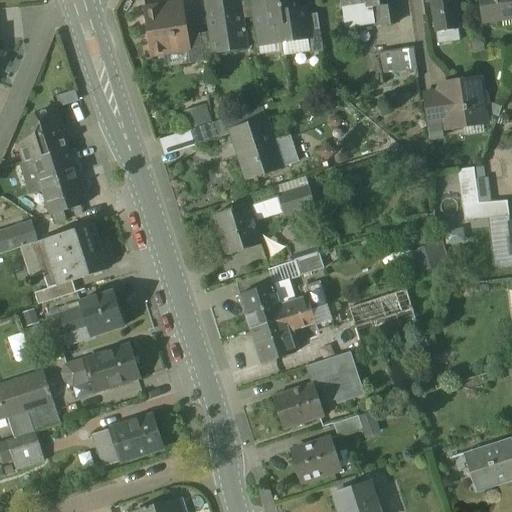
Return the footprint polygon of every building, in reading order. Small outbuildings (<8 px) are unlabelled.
[(237,0),(206,0),(205,0),(211,33),(200,35),(203,61),(216,59),(215,55),(247,50),(242,20),(254,18),(252,2),(238,4),(237,0)] [(296,0),(262,0),(252,2),(254,18),(256,27),(274,24),(277,43),(307,39),(309,38),(306,16),(305,10),(298,11),(296,0)] [(393,0),(341,0),(346,28),(373,24),(374,27),(396,24),(393,6),(394,6),(393,0)] [(454,0),(431,0),(435,30),(458,27),(454,0)] [(511,0),(479,0),(482,22),(511,17),(511,0)] [(163,14),(162,7),(145,10),(152,55),(188,49),(189,49),(187,37),(183,11),(163,14)] [(318,15),(306,16),(309,38),(307,39),(310,55),(323,53),(318,15)] [(200,35),(187,37),(189,49),(188,49),(190,64),(204,62),(203,61),(200,35)] [(412,49),(380,54),(383,73),(415,68),(412,49)] [(478,80),(448,85),(449,91),(443,91),(447,124),(450,123),(450,125),(455,129),(464,128),(467,122),(467,121),(484,118),(482,108),(484,108),(485,106),(483,96),(482,95),(480,95),(478,80)] [(78,90),(59,96),(62,106),(81,101),(78,90)] [(438,94),(423,96),(427,126),(442,124),(438,94)] [(189,111),(194,127),(215,121),(210,104),(189,111)] [(54,108),(38,114),(21,149),(26,163),(34,160),(67,149),(54,108)] [(265,119),(232,130),(248,179),(282,168),(265,119)] [(168,156),(199,146),(194,130),(163,139),(168,156)] [(67,149),(34,160),(52,215),(55,226),(67,222),(64,212),(85,205),(67,149)] [(307,187),(278,197),(284,216),(314,206),(307,187)] [(507,202),(470,205),(465,220),(509,217),(507,202)] [(248,207),(214,218),(227,256),(261,244),(248,207)] [(32,223),(0,232),(0,254),(38,242),(32,223)] [(92,226),(35,244),(40,259),(33,261),(38,276),(48,273),(53,288),(80,280),(107,271),(92,226)] [(442,245),(421,246),(422,270),(443,269),(442,245)] [(53,288),(45,291),(49,302),(84,291),(80,280),(53,288)] [(273,285),(239,296),(251,330),(284,320),(280,306),(273,285)] [(406,290),(349,308),(362,348),(419,330),(406,290)] [(112,292),(81,302),(89,328),(91,336),(123,326),(112,292)] [(306,298),(280,306),(284,320),(311,311),(306,298)] [(327,306),(311,311),(314,323),(313,323),(317,334),(334,329),(327,306)] [(82,307),(58,315),(65,335),(89,328),(82,307)] [(311,311),(284,320),(288,331),(293,330),(313,323),(314,323),(311,311)] [(284,320),(251,330),(262,364),(295,354),(288,331),(284,320)] [(300,351),(293,330),(288,331),(294,352),(300,351)] [(130,346),(84,361),(95,393),(140,378),(130,346)] [(349,353),(307,367),(313,386),(320,405),(360,392),(354,372),(355,372),(349,353)] [(44,374),(0,388),(0,419),(8,417),(54,402),(44,374)] [(313,386),(273,398),(284,430),(324,418),(320,405),(313,386)] [(54,402),(8,417),(15,440),(35,434),(61,425),(54,402)] [(153,416),(110,430),(121,461),(163,447),(153,416)] [(359,417),(334,425),(339,439),(363,431),(359,417)] [(110,430),(94,435),(105,467),(121,461),(110,430)] [(331,440),(292,453),(302,484),(342,471),(331,440)] [(511,441),(511,440),(464,455),(476,490),(511,478),(511,441)] [(44,442),(3,451),(2,447),(0,447),(0,464),(17,461),(18,468),(49,461),(44,442)] [(369,484),(335,495),(340,511),(386,511),(385,508),(377,511),(369,484)] [(179,511),(176,501),(141,511),(179,511)]
